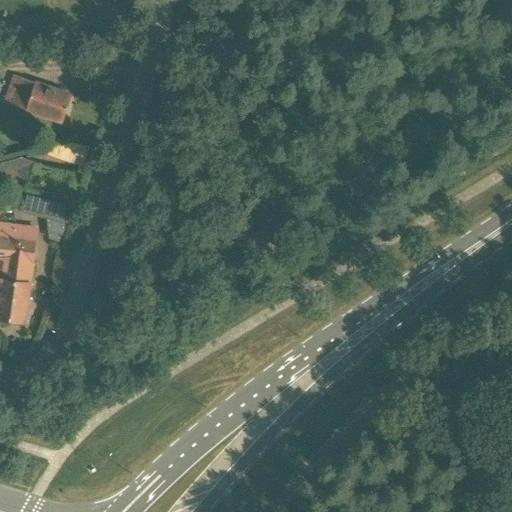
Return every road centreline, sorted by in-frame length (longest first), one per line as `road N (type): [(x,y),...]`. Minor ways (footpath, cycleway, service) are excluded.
road 1 (primary): [(511,220),(313,350),(122,511)]
road 2 (unclassified): [(0,386),(42,360),(74,306),(163,0)]
road 3 (primary): [(202,511),(273,432),(511,222)]
road 4 (track): [(511,448),(478,408),(452,393),(395,393),(266,511)]
